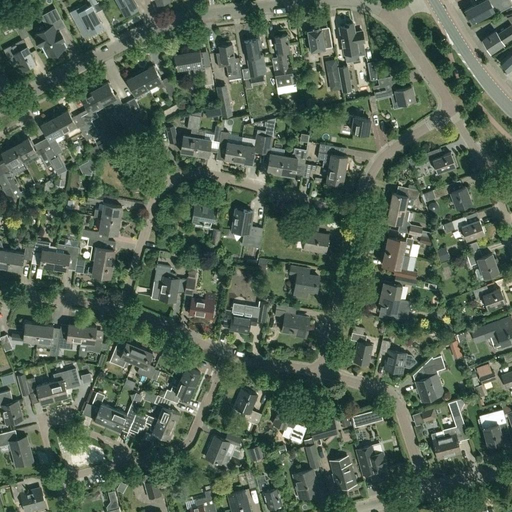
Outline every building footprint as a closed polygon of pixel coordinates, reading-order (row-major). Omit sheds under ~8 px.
[(132,0),(117,0),(125,13),(137,7),(132,0)] [(482,0),(475,4),(465,9),(471,21),(486,13),(488,16),(505,7),(504,5),(501,0),(482,0)] [(83,36),(90,32),(102,25),(92,6),(73,16),(83,36)] [(42,43),(48,55),(65,46),(62,40),(63,39),(60,31),(58,32),(55,28),(63,24),(55,8),(47,13),(53,25),(47,28),(37,34),(38,35),(36,37),(40,44),(42,43)] [(339,24),(344,51),(358,48),(358,52),(365,51),(363,39),(364,39),(362,28),(354,30),(353,20),(345,21),(345,23),(339,24)] [(21,22),(15,25),(22,38),(28,35),(21,22)] [(491,51),(511,37),(511,23),(498,33),(496,30),(482,38),(491,51)] [(319,28),(319,26),(313,27),(313,29),(307,30),(308,38),(307,39),(308,43),(310,45),(311,50),(324,48),(324,46),(331,45),(329,32),(322,33),(321,27),(319,28)] [(287,68),(286,63),(284,51),(289,51),(286,33),(273,36),(278,64),(279,69),(274,70),(277,86),(292,83),(290,75),(292,75),(291,67),(287,68)] [(18,47),(6,53),(12,65),(19,61),(22,68),(35,61),(23,39),(16,43),(18,47)] [(257,39),(244,41),(248,67),(250,75),(266,72),(263,54),(260,55),(258,46),(260,45),(259,39),(257,39)] [(234,57),(232,43),(218,45),(219,51),(216,52),(218,66),(226,65),(228,78),(241,75),(238,56),(234,57)] [(190,52),(173,55),(175,63),(176,63),(177,69),(192,66),(194,76),(203,74),(205,84),(214,83),(210,65),(202,66),(200,52),(199,48),(189,50),(190,52)] [(511,49),(500,61),(509,71),(511,67),(511,49)] [(337,64),(336,58),(325,60),(330,90),(341,88),(337,64)] [(377,78),(374,60),(367,62),(370,79),(377,78)] [(161,80),(152,65),(139,72),(147,87),(156,83),(158,86),(161,87),(164,85),(169,95),(175,93),(170,78),(162,82),(161,80)] [(343,90),(351,88),(347,65),(338,67),(343,90)] [(138,92),(147,87),(139,72),(125,79),(134,95),(135,94),(137,98),(140,96),(138,92)] [(250,77),(244,78),(246,88),(252,87),(252,85),(264,83),(263,74),(250,76),(250,77)] [(374,91),(392,87),(389,75),(377,78),(379,84),(373,85),(374,91)] [(108,81),(94,89),(97,94),(103,104),(110,100),(115,111),(119,112),(125,109),(129,117),(135,114),(128,100),(122,103),(117,93),(115,94),(108,81)] [(221,117),(232,114),(226,84),(215,86),(221,117)] [(402,103),(414,99),(411,85),(395,89),(394,87),(389,88),(394,108),(403,106),(402,103)] [(89,111),(81,115),(85,123),(91,120),(99,116),(94,108),(103,104),(97,94),(94,89),(93,87),(86,91),(87,92),(81,96),(89,111)] [(368,95),(372,113),(378,112),(374,94),(368,95)] [(134,97),(128,100),(135,114),(141,110),(134,97)] [(178,104),(165,109),(167,114),(181,109),(178,104)] [(68,109),(55,116),(63,132),(66,137),(80,130),(78,124),(76,125),(73,119),(68,109)] [(183,135),(180,151),(194,153),(198,128),(200,116),(190,114),(189,114),(187,127),(191,128),(190,136),(183,135)] [(367,133),(370,119),(349,115),(348,121),(353,122),(351,131),(367,133)] [(55,116),(41,124),(48,136),(49,139),(47,140),(50,146),(58,142),(66,137),(63,132),(55,116)] [(91,120),(85,123),(92,136),(98,133),(91,120)] [(85,123),(79,126),(86,140),(92,136),(85,123)] [(174,126),(167,127),(170,141),(176,140),(174,126)] [(198,128),(194,153),(208,156),(209,151),(211,139),(204,138),(205,132),(205,129),(198,128)] [(238,161),(241,143),(227,140),(228,131),(221,130),(217,152),(216,158),(224,159),(238,161)] [(256,145),(241,143),(238,161),(251,163),(253,151),(262,152),(265,134),(258,133),(256,145)] [(265,134),(262,152),(269,153),(270,153),(273,136),(265,134)] [(28,137),(15,144),(23,159),(26,164),(39,157),(37,154),(32,145),(28,137)] [(328,167),(344,169),(347,156),(333,154),(335,145),(320,143),(319,151),(317,158),(329,160),(328,167)] [(15,144),(1,152),(5,158),(6,161),(9,167),(10,168),(14,175),(20,172),(15,163),(23,159),(15,144)] [(100,144),(92,149),(96,155),(104,150),(100,144)] [(58,153),(55,154),(51,147),(45,150),(52,164),(58,174),(67,169),(58,153)] [(283,155),(280,173),(294,175),(297,157),(305,159),(306,149),(295,147),(295,151),(293,151),(292,153),(290,156),(283,155)] [(436,173),(447,169),(447,171),(454,168),(453,166),(455,166),(450,152),(438,156),(436,149),(408,159),(411,167),(431,159),(436,173)] [(52,164),(45,150),(39,154),(46,167),(52,164)] [(280,173),(283,155),(270,153),(269,153),(266,170),(280,173)] [(304,163),(302,177),(309,178),(310,168),(315,169),(316,165),(304,163)] [(342,183),(344,169),(328,167),(326,180),(342,183)] [(2,173),(9,186),(15,197),(22,194),(19,189),(8,169),(2,173)] [(0,182),(3,189),(9,186),(2,173),(0,173),(0,182)] [(426,200),(450,191),(448,184),(423,193),(426,200)] [(465,186),(450,191),(456,207),(471,202),(465,186)] [(418,196),(419,189),(408,187),(406,193),(418,196)] [(102,202),(103,194),(88,192),(86,199),(102,202)] [(412,205),(414,197),(392,192),(389,206),(405,209),(406,203),(412,205)] [(210,228),(211,220),(215,220),(216,212),(217,209),(213,208),(214,201),(204,199),(203,203),(198,202),(195,201),(191,222),(194,222),(194,225),(210,228)] [(101,216),(119,219),(121,205),(103,202),(102,210),(94,208),(93,215),(101,216)] [(388,211),(386,211),(384,218),(386,218),(386,220),(396,222),(396,224),(398,225),(397,229),(421,235),(432,237),(431,230),(422,228),(422,226),(410,223),(410,222),(408,220),(407,220),(409,210),(405,209),(389,206),(388,211)] [(260,246),(263,228),(250,226),(252,210),(235,208),(232,229),(244,231),(242,243),(260,246)] [(117,233),(119,219),(101,216),(99,230),(117,233)] [(467,223),(465,216),(443,223),(446,231),(460,226),(465,239),(484,233),(479,219),(467,223)] [(300,222),(295,221),(293,227),(299,228),(298,236),(305,238),(303,248),(325,252),(328,234),(317,232),(319,225),(300,222)] [(88,236),(95,237),(96,231),(81,228),(80,235),(88,236)] [(218,244),(220,230),(212,228),(210,243),(218,244)] [(421,235),(419,241),(430,244),(432,237),(421,235)] [(103,238),(95,237),(88,236),(87,244),(91,245),(89,258),(94,259),(112,262),(114,248),(102,246),(103,238)] [(383,249),(402,254),(408,255),(411,243),(410,241),(388,236),(386,242),(384,242),(383,249)] [(31,260),(33,252),(34,240),(29,239),(28,246),(25,245),(24,252),(10,250),(7,267),(21,270),(23,258),(31,260)] [(50,241),(35,239),(34,240),(33,252),(41,253),(39,265),(53,267),(56,246),(49,245),(50,241)] [(0,266),(7,267),(10,250),(3,249),(0,241),(0,266)] [(66,269),(69,255),(77,256),(79,246),(57,242),(56,246),(53,267),(66,269)] [(399,267),(402,254),(383,249),(381,257),(383,258),(382,263),(395,266),(399,267)] [(448,249),(439,250),(441,263),(450,261),(448,249)] [(484,275),(498,270),(491,252),(482,256),(479,249),(466,253),(470,265),(479,261),(481,267),(476,268),(475,270),(477,278),(480,279),(485,278),(484,275)] [(82,272),(85,258),(77,257),(75,271),(82,272)] [(110,276),(112,262),(94,259),(93,266),(88,265),(87,272),(110,276)] [(184,291),(186,278),(178,277),(176,276),(176,273),(169,272),(170,265),(156,263),(154,279),(152,289),(161,290),(159,298),(174,301),(176,291),(184,291)] [(316,291),(318,276),(305,274),(306,268),(290,265),(289,273),(297,274),(294,295),(306,297),(308,290),(316,291)] [(399,267),(395,266),(393,273),(395,274),(416,279),(417,271),(407,269),(399,267)] [(187,276),(186,278),(184,291),(184,294),(192,295),(195,278),(196,274),(197,274),(197,271),(188,270),(187,276)] [(416,279),(395,274),(394,280),(415,285),(417,279),(416,279)] [(380,294),(399,298),(402,284),(383,280),(380,294)] [(488,292),(486,284),(472,290),(475,298),(482,295),(487,308),(505,301),(500,288),(488,292)] [(213,307),(215,295),(206,293),(205,300),(191,297),(189,313),(211,317),(211,315),(213,316),(215,307),(213,307)] [(396,312),(399,298),(380,294),(377,308),(396,312)] [(264,321),(268,302),(259,300),(256,320),(264,321)] [(305,336),(308,319),(298,317),(298,315),(285,312),(286,305),(277,303),(275,314),(284,316),(281,330),(291,332),(291,334),(305,336)] [(248,332),(251,316),(232,313),(232,310),(225,309),(223,321),(230,322),(229,328),(248,332)] [(405,322),(407,314),(398,312),(396,320),(405,322)] [(494,347),(509,341),(510,342),(510,343),(511,343),(511,344),(511,343),(511,323),(503,327),(500,319),(481,326),(480,325),(470,328),(475,341),(490,335),(494,347)] [(37,340),(38,322),(25,321),(23,339),(37,340)] [(58,346),(59,340),(51,339),(53,324),(38,322),(37,340),(50,342),(49,354),(56,355),(57,351),(58,346)] [(80,340),(82,324),(68,322),(67,334),(59,333),(59,340),(58,346),(72,348),(72,340),(80,340)] [(99,351),(102,338),(94,337),(96,325),(82,324),(80,340),(81,340),(80,346),(86,346),(86,349),(99,351)] [(465,330),(456,333),(459,343),(464,339),(465,335),(465,330)] [(368,364),(373,344),(365,342),(367,334),(352,331),(350,339),(357,340),(352,360),(368,364)] [(6,334),(0,336),(0,337),(5,350),(12,347),(6,334)] [(114,349),(109,360),(122,366),(125,358),(133,361),(139,346),(135,344),(135,342),(128,339),(127,341),(126,341),(121,352),(114,349)] [(408,366),(416,360),(411,354),(405,353),(405,352),(388,349),(389,340),(382,339),(379,353),(386,354),(384,367),(390,368),(390,370),(395,371),(395,370),(401,371),(403,365),(408,366)] [(139,346),(133,361),(140,364),(137,371),(150,377),(155,366),(147,363),(152,352),(139,346)] [(161,353),(167,356),(170,350),(163,347),(161,353)] [(179,378),(194,385),(199,372),(188,368),(192,359),(180,354),(177,363),(175,367),(182,371),(179,378)] [(421,401),(444,394),(438,373),(436,370),(445,367),(440,355),(432,358),(434,364),(423,367),(427,379),(415,383),(421,401)] [(25,379),(26,379),(23,369),(18,370),(19,374),(17,375),(22,395),(29,393),(25,379)] [(482,384),(496,378),(493,369),(478,374),(482,384)] [(511,370),(501,375),(506,387),(511,384),(511,370)] [(81,374),(83,382),(92,380),(90,372),(81,374)] [(49,381),(54,398),(67,395),(63,379),(65,378),(64,374),(56,376),(57,379),(49,381)] [(54,398),(49,381),(36,384),(34,377),(26,379),(25,379),(29,393),(38,390),(41,402),(54,398)] [(189,398),(194,385),(179,378),(176,386),(172,385),(170,390),(166,388),(163,396),(171,399),(177,402),(180,394),(189,398)] [(478,397),(485,394),(481,384),(474,387),(478,397)] [(257,424),(261,413),(251,409),(257,395),(241,388),(234,405),(242,408),(242,410),(246,411),(243,419),(257,424)] [(10,389),(0,391),(0,404),(0,406),(2,405),(7,423),(22,419),(16,399),(13,400),(10,389)] [(106,424),(113,408),(100,403),(104,394),(96,391),(91,404),(98,407),(94,419),(106,424)] [(171,399),(163,396),(157,394),(154,402),(162,405),(157,418),(173,425),(179,412),(167,407),(171,399)] [(294,439),(300,424),(294,422),(298,412),(279,404),(274,419),(272,423),(284,428),(282,435),(294,439)] [(130,405),(126,413),(113,408),(106,424),(119,430),(124,418),(132,421),(137,410),(137,408),(130,405)] [(352,415),(355,425),(383,418),(380,407),(352,415)] [(435,415),(433,407),(422,411),(424,418),(435,415)] [(500,429),(508,427),(504,413),(503,408),(479,414),(480,418),(478,418),(480,428),(483,427),(487,444),(503,440),(500,429)] [(145,421),(154,425),(151,431),(168,438),(173,425),(157,418),(148,414),(137,410),(132,421),(143,426),(145,421)] [(460,429),(465,427),(461,415),(456,417),(460,429)] [(313,439),(330,434),(337,432),(334,419),(326,420),(309,425),(313,439)] [(16,439),(13,429),(0,432),(0,443),(9,441),(16,464),(33,460),(26,436),(16,439)] [(449,455),(444,436),(437,438),(436,431),(431,433),(437,458),(449,455)] [(444,436),(449,455),(461,452),(458,440),(464,438),(462,431),(444,436)] [(238,446),(241,438),(226,432),(223,439),(214,435),(204,457),(219,463),(220,463),(222,463),(224,463),(226,463),(227,461),(229,456),(223,454),(228,442),(238,446)] [(313,443),(312,437),(303,440),(305,446),(313,443)] [(263,457),(262,443),(252,444),(252,458),(263,457)] [(313,443),(305,446),(310,468),(320,465),(313,443)] [(363,475),(370,473),(372,479),(375,478),(376,480),(383,478),(383,476),(387,475),(385,468),(387,468),(382,451),(374,453),(371,444),(356,448),(363,475)] [(355,483),(350,463),(349,463),(347,458),(347,455),(329,459),(337,488),(355,483)] [(249,488),(256,486),(251,468),(244,470),(249,488)] [(299,497),(318,492),(312,468),(293,474),(299,497)] [(281,503),(278,493),(280,493),(278,488),(277,488),(276,486),(270,488),(267,478),(266,478),(264,474),(255,476),(259,489),(262,488),(267,507),(274,505),(275,507),(280,505),(279,504),(281,503)] [(148,497),(160,493),(156,478),(143,481),(148,497)] [(27,491),(24,479),(10,483),(15,500),(23,498),(26,510),(45,505),(40,487),(27,491)] [(142,480),(137,481),(141,494),(146,493),(142,480)] [(212,494),(210,489),(204,490),(205,496),(195,499),(197,506),(190,508),(191,511),(210,511),(217,510),(212,494)] [(232,511),(249,511),(250,511),(244,489),(228,493),(232,511)]
